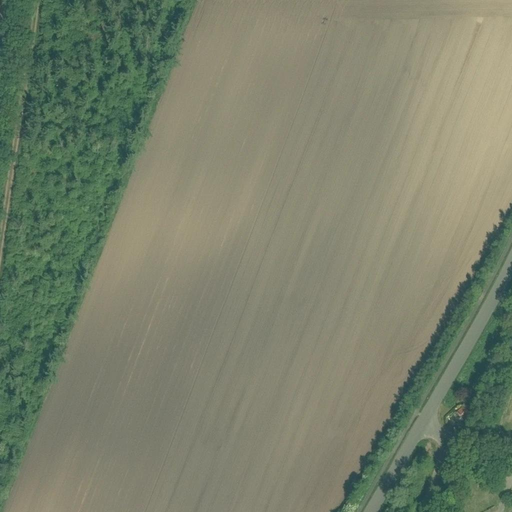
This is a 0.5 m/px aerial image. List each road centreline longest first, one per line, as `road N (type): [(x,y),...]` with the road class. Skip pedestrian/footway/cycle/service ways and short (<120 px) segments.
road 1 (track): [(39,0),(0,247)]
road 2 (tertiary): [(511,266),(423,426)]
